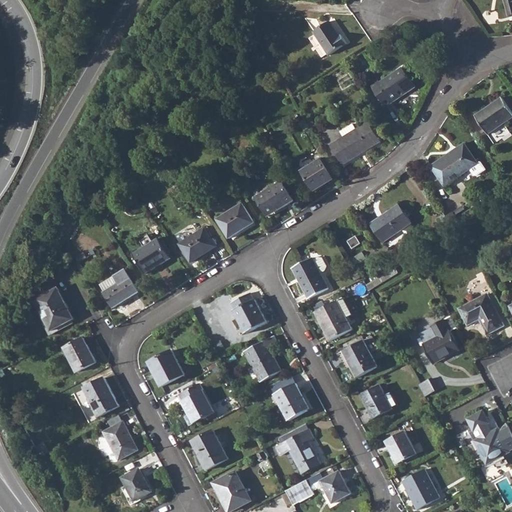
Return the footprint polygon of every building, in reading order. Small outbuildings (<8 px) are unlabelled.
[(314,31),(330,54),(348,42),(343,35),(340,36),(330,21),(314,31)] [(386,106),(395,100),(394,98),(407,89),(408,91),(416,86),(404,67),(381,83),(377,76),(370,81),(386,106)] [(395,100),(408,91),(407,89),(394,98),(395,100)] [(476,116),(489,134),(511,117),(511,110),(503,97),(476,116)] [(301,122),(306,130),(312,127),(307,119),(301,122)] [(332,145),(343,163),(381,140),(370,121),(332,145)] [(465,143),(456,149),(458,151),(467,145),(465,143)] [(479,164),(467,145),(458,151),(456,149),(431,165),(446,186),(479,164)] [(303,171),(315,191),(334,178),(322,159),(303,171)] [(256,194),(268,213),(278,207),(279,210),(294,200),(281,178),(256,194)] [(461,226),(463,230),(476,221),(480,228),(492,220),(490,216),(496,212),(498,214),(504,211),(499,202),(461,226)] [(372,223),(385,242),(413,222),(400,204),(372,223)] [(232,237),(233,239),(256,225),(244,205),(219,221),(230,238),(232,237)] [(181,243),(192,261),(217,246),(206,228),(181,243)] [(454,240),(461,253),(472,247),(465,234),(454,240)] [(348,241),(353,248),(362,243),(358,235),(348,241)] [(146,273),(163,262),(161,259),(170,254),(160,238),(134,253),(146,273)] [(78,262),(82,268),(95,260),(92,253),(78,262)] [(172,257),(170,254),(161,259),(163,262),(172,257)] [(293,267),(310,299),(330,288),(322,273),(315,260),(313,257),(293,267)] [(315,260),(322,273),(326,271),(328,267),(323,259),(319,257),(315,260)] [(350,271),(355,280),(361,277),(356,268),(350,271)] [(102,284),(115,307),(140,292),(125,269),(102,284)] [(51,282),(38,290),(37,299),(55,289),(51,282)] [(35,300),(51,331),(74,319),(58,287),(55,289),(37,299),(35,300)] [(234,309),(247,333),(268,322),(256,298),(254,299),(251,292),(232,302),(236,308),(234,309)] [(480,319),(488,335),(504,326),(488,294),(459,309),(468,326),(480,319)] [(353,314),(344,297),(339,301),(347,317),(353,314)] [(317,312),(321,321),(324,320),(329,329),(326,331),(332,341),(354,329),(347,317),(339,301),(317,312)] [(445,319),(432,326),(438,338),(426,344),(424,345),(434,364),(461,350),(445,319)] [(420,332),(426,344),(438,338),(432,326),(420,332)] [(345,344),(347,349),(367,339),(364,334),(345,344)] [(246,351),(262,382),(282,371),(270,347),(279,343),(275,335),(246,351)] [(350,361),(359,377),(381,366),(377,359),(385,355),(375,336),(342,353),(347,363),(350,361)] [(65,347),(78,371),(97,361),(84,337),(65,347)] [(214,344),(218,352),(227,348),(222,340),(214,344)] [(149,362),(162,386),(185,373),(172,349),(149,362)] [(85,388),(100,416),(120,406),(105,377),(85,388)] [(433,378),(421,384),(427,395),(438,389),(433,378)] [(190,425),(194,423),(216,411),(201,383),(195,386),(193,384),(184,388),(186,391),(179,395),(190,414),(185,416),(190,425)] [(291,420),(309,410),(301,393),(303,392),(298,383),(277,394),(291,420)] [(362,396),(375,419),(394,409),(382,386),(362,396)] [(312,409),(303,392),(301,393),(309,410),(312,409)] [(505,453),(511,449),(511,430),(506,419),(502,430),(500,431),(499,428),(500,428),(492,413),(487,417),(483,410),(469,419),(475,430),(472,432),(471,432),(475,439),(468,443),(476,456),(484,452),(488,458),(491,459),(495,459),(495,460),(506,454),(505,453)] [(120,460),(138,450),(132,441),(134,440),(124,421),(105,431),(120,460)] [(471,432),(472,432),(470,428),(458,435),(464,446),(468,443),(475,439),(471,432)] [(214,429),(203,435),(204,437),(194,443),(208,469),(230,458),(214,429)] [(291,450),(303,473),(322,464),(310,441),(315,438),(311,430),(277,448),(281,456),(291,450)] [(387,442),(399,464),(418,454),(406,432),(387,442)] [(258,454),(261,460),(266,458),(263,452),(258,454)] [(510,461),(506,454),(495,460),(499,467),(510,461)] [(124,479),(136,502),(153,493),(140,469),(124,479)] [(404,482),(418,510),(442,498),(427,470),(404,482)] [(215,483),(230,511),(252,501),(236,471),(215,483)] [(352,494),(340,471),(316,484),(318,489),(321,490),(325,488),(334,504),(352,494)] [(309,480),(288,489),(294,504),(315,495),(309,480)]
